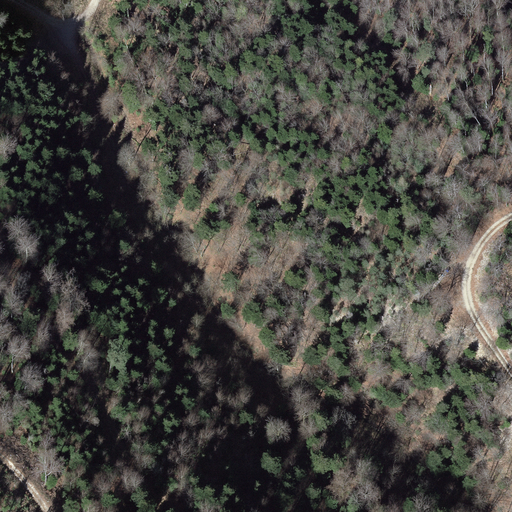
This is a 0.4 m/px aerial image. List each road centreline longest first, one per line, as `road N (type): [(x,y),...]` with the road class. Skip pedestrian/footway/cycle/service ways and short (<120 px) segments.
road 1 (track): [(0,263),(34,319),(93,382),(133,461),(183,511)]
road 2 (track): [(511,214),(488,232),(465,275),(472,316),(511,372)]
